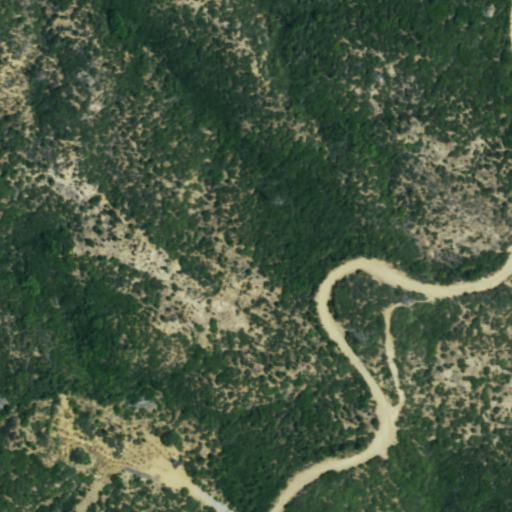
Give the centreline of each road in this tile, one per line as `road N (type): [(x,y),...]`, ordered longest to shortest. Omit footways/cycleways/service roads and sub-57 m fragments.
road 1 (track): [(511,18),(510,268),(485,282),(428,290),(359,262),(339,269),(322,293),(328,328),(376,393),(383,424),(375,446),(298,478),(275,511)]
road 2 (track): [(197,493),(118,465),(64,424),(49,460),(100,484),(118,465)]
